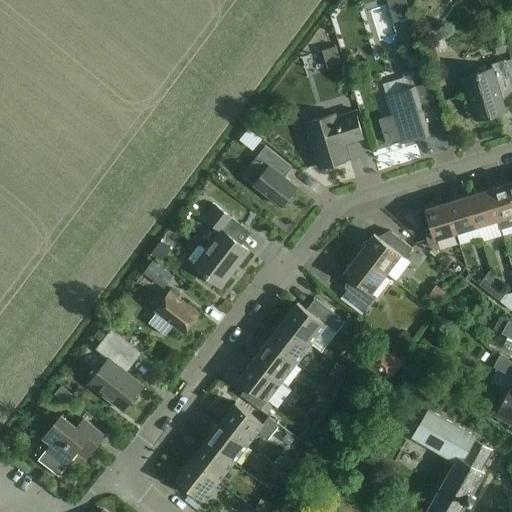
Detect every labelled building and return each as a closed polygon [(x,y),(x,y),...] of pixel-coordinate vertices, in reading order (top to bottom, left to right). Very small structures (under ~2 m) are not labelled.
[(493,41),(497,56),(509,52),(504,37),(493,41)] [(335,47),(322,52),(327,67),(340,63),(335,47)] [(463,78),(476,120),(506,111),(500,91),(511,86),(511,83),(511,81),(505,61),(505,60),(491,64),(492,68),(463,78)] [(386,96),(401,143),(430,134),(425,118),(438,115),(428,83),(386,96)] [(305,123),(319,168),(350,159),(345,144),(364,139),(355,111),(337,116),(336,113),(305,123)] [(297,187),(284,177),(292,167),(265,146),(257,156),(257,157),(243,175),(254,184),(253,184),(282,207),(297,187)] [(205,188),(215,195),(221,188),(210,180),(205,188)] [(232,208),(244,189),(234,182),(222,202),(232,208)] [(511,226),(511,195),(508,184),(488,190),(497,220),(500,230),(511,226)] [(476,227),(497,220),(488,190),(467,197),(476,227)] [(456,233),(476,227),(467,197),(446,203),(456,233)] [(435,239),(456,233),(446,203),(425,209),(431,228),(424,230),(428,245),(436,242),(435,239)] [(201,244),(188,260),(221,285),(248,250),(233,238),(242,226),(217,206),(206,219),(221,230),(207,248),(201,244)] [(355,251),(386,274),(401,255),(405,258),(412,248),(391,232),(384,241),(374,234),(368,242),(366,241),(355,251)] [(371,293),(386,274),(355,251),(349,264),(350,265),(344,273),(354,280),(347,290),(368,306),(375,296),(371,293)] [(173,276),(153,260),(143,273),(164,289),(173,276)] [(489,293),(495,286),(484,278),(479,285),(489,293)] [(437,285),(428,296),(437,303),(446,293),(437,285)] [(511,299),(505,294),(495,286),(489,293),(500,301),(511,310),(511,299)] [(166,335),(175,325),(184,332),(199,313),(171,291),(156,310),(157,311),(149,322),(166,335)] [(326,325),(311,344),(321,352),(345,322),(314,297),(313,298),(314,299),(306,309),(326,325)] [(326,325),(306,309),(297,302),(282,322),(311,344),(326,325)] [(501,335),(511,341),(511,323),(508,321),(501,335)] [(311,344),(282,322),(268,341),(296,363),(311,344)] [(118,366),(126,355),(133,347),(111,329),(96,349),(109,359),(89,384),(124,411),(143,386),(118,366)] [(403,349),(412,338),(403,331),(394,342),(403,349)] [(282,382),(296,363),(268,341),(253,360),(282,382)] [(401,363),(380,347),(367,363),(388,379),(401,363)] [(511,372),(511,361),(507,359),(502,368),(511,372)] [(261,409),(282,382),(253,360),(238,379),(247,387),(241,395),(261,409)] [(340,378),(345,368),(335,362),(330,373),(340,378)] [(68,392),(57,383),(51,391),(62,400),(68,392)] [(511,425),(511,384),(495,417),(511,425)] [(318,395),(312,405),(322,411),(328,400),(318,395)] [(268,416),(263,423),(236,402),(221,422),(249,444),(258,433),(267,440),(279,425),(268,416)] [(312,405),(306,416),(316,421),(322,411),(312,405)] [(461,511),(467,503),(472,506),(476,498),(471,495),(484,472),(480,470),(484,463),(488,465),(491,460),(487,458),(492,450),(473,439),(475,436),(429,409),(413,437),(455,462),(426,511),(461,511)] [(58,476),(65,467),(83,445),(92,452),(105,435),(85,419),(78,428),(62,416),(44,438),(52,444),(39,461),(58,476)] [(234,463),(249,444),(221,422),(206,441),(234,463)] [(220,482),(234,463),(206,441),(191,460),(220,482)] [(284,456),(279,467),(289,472),(294,461),(284,456)] [(205,501),(220,482),(191,460),(176,479),(205,501)] [(279,467),(273,477),(283,483),(289,472),(279,467)] [(260,499),(255,510),(259,511),(266,511),(271,504),(260,499)]
